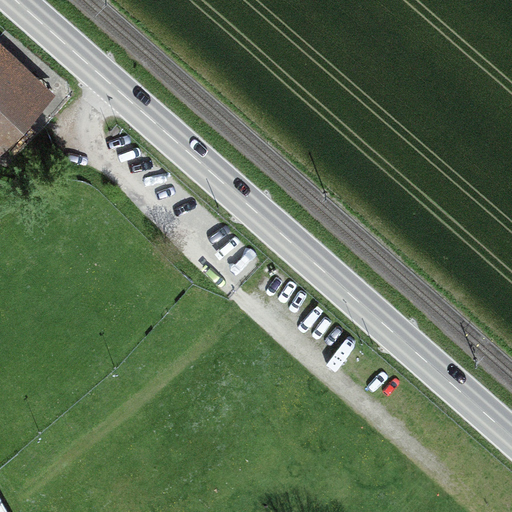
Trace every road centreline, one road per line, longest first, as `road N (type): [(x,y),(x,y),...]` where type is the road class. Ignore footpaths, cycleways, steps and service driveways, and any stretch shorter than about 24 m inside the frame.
road 1 (secondary): [(13,0),(511,445)]
road 2 (track): [(511,347),(119,0)]
road 3 (track): [(110,86),(85,114),(87,150),(397,436)]
